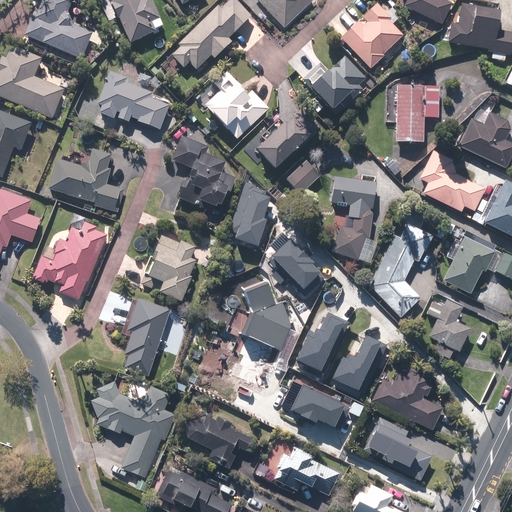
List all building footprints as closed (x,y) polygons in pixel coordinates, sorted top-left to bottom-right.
[(50,48),(50,47),(80,60),(90,36),(92,33),(72,26),(67,13),(72,2),(70,1),(70,0),(42,0),(37,13),(33,11),(22,35),(27,37),(26,38),(50,48)] [(148,0),(140,0),(138,1),(136,0),(106,0),(129,45),(153,33),(149,24),(158,20),(148,0)] [(231,43),(227,38),(249,18),(232,0),(229,0),(219,11),(216,8),(176,46),(178,48),(169,57),(182,70),(187,64),(193,71),(206,59),(209,56),(213,60),(231,43)] [(256,0),(257,1),(255,2),(283,31),(304,10),(314,1),(312,0),(256,0)] [(449,4),(440,0),(405,0),(402,8),(438,26),(449,4)] [(360,28),(356,23),(338,40),(367,70),(402,36),(387,21),(390,18),(376,4),(361,18),(365,23),(360,28)] [(511,35),(494,33),(497,13),(459,6),(456,26),(449,25),(445,45),(491,52),(490,61),(503,63),(505,55),(508,55),(511,35)] [(63,91),(33,78),(35,74),(41,60),(11,47),(5,60),(0,58),(0,98),(50,120),(63,91)] [(343,56),(307,89),(336,121),(372,87),(343,56)] [(105,81),(95,106),(158,131),(168,107),(105,81)] [(395,129),(394,142),(392,142),(392,157),(401,157),(411,157),(411,144),(423,144),(423,119),(438,119),(439,88),(424,88),(395,87),(395,129)] [(245,101),(233,88),(223,97),(218,92),(201,107),(223,130),(225,128),(235,139),(268,109),(254,93),(245,101)] [(259,137),(263,141),(252,152),(272,172),(316,129),(304,116),(294,125),(289,120),(276,107),(262,121),(269,128),(259,137)] [(0,178),(2,180),(13,150),(20,152),(31,123),(0,111),(0,178)] [(511,143),(504,139),(511,126),(488,115),(482,128),(468,122),(455,148),(503,171),(511,152),(511,143)] [(207,148),(180,137),(170,162),(188,169),(176,199),(206,211),(209,204),(220,209),(233,178),(220,172),(223,164),(204,156),(207,148)] [(105,186),(108,176),(114,156),(91,149),(85,169),(53,160),(45,191),(93,204),(92,206),(117,213),(123,191),(105,186)] [(484,191),(449,173),(454,163),(431,152),(417,179),(426,184),(421,195),(459,214),(462,207),(473,213),(484,191)] [(319,179),(305,162),(285,180),(299,196),(319,179)] [(352,221),(351,230),(335,228),(331,258),(358,261),(361,238),(368,239),(375,184),(332,179),(328,207),(347,209),(346,220),(352,221)] [(271,189),(246,181),(228,234),(253,242),(271,189)] [(511,189),(501,185),(481,226),(511,240),(511,189)] [(29,202),(0,191),(0,249),(1,247),(6,248),(9,237),(31,244),(39,220),(25,215),(29,202)] [(50,261),(41,256),(30,279),(50,288),(52,283),(60,286),(57,293),(77,301),(106,237),(94,232),(96,229),(83,223),(79,232),(71,228),(65,242),(60,240),(53,256),(50,261)] [(420,298),(403,280),(414,259),(420,262),(433,237),(406,224),(399,239),(394,237),(368,287),(398,319),(420,298)] [(447,235),(461,241),(463,238),(465,234),(448,226),(445,233),(439,230),(435,239),(443,243),(447,235)] [(292,230),(272,248),(308,288),(326,272),(313,258),(316,256),(292,230)] [(179,302),(196,263),(189,260),(193,251),(161,237),(140,285),(172,299),(179,302)] [(484,273),(486,269),(510,280),(511,276),(511,257),(502,253),(500,256),(488,250),(484,248),(463,238),(461,241),(442,283),(469,296),(468,298),(482,305),(486,296),(472,289),(480,272),(484,273)] [(223,332),(240,339),(244,341),(238,358),(241,359),(234,377),(265,389),(289,328),(280,305),(273,307),(264,285),(240,294),(247,313),(232,308),(223,332)] [(170,311),(136,300),(125,332),(131,334),(120,369),(147,378),(158,343),(160,343),(170,311)] [(423,315),(433,320),(425,338),(436,343),(431,353),(448,361),(453,351),(457,353),(468,331),(454,324),(461,310),(444,302),(441,308),(429,302),(423,315)] [(292,356),(324,371),(348,321),(342,318),(343,314),(329,308),(319,328),(311,324),(305,335),(302,334),(292,356)] [(328,380),(360,395),(384,345),(378,342),(381,335),(366,328),(355,352),(347,348),(341,359),(339,358),(328,380)] [(370,401),(429,430),(440,409),(419,399),(421,396),(422,397),(427,389),(424,387),(428,379),(407,369),(402,379),(395,375),(390,385),(380,380),(370,401)] [(124,469),(146,478),(162,440),(166,442),(177,415),(167,411),(173,396),(153,388),(150,396),(138,401),(123,395),(118,383),(99,391),(103,399),(94,403),(101,420),(103,420),(101,425),(123,434),(124,432),(137,437),(124,469)] [(287,413),(312,426),(315,421),(336,431),(347,410),(301,386),(287,413)] [(212,457),(232,467),(242,446),(248,449),(254,438),(233,427),(235,423),(221,416),(219,420),(210,416),(204,413),(200,420),(198,420),(193,423),(190,428),(190,435),(217,448),(212,457)] [(386,466),(416,481),(428,457),(403,445),(405,441),(401,439),(405,432),(377,418),(363,447),(379,455),(377,460),(387,465),(386,466)] [(289,455),(285,453),(279,466),(281,468),(276,478),(299,490),(304,481),(330,495),(341,473),(315,459),(316,456),(298,446),(292,457),(289,455)] [(261,472),(267,475),(271,468),(265,465),(261,472)] [(194,507),(204,511),(228,511),(233,504),(216,495),(219,489),(174,466),(159,494),(183,505),(186,500),(195,505),(194,507)] [(138,489),(145,492),(149,484),(141,481),(138,489)] [(349,511),(405,511),(390,504),(395,495),(373,484),(368,494),(360,490),(349,511)]
